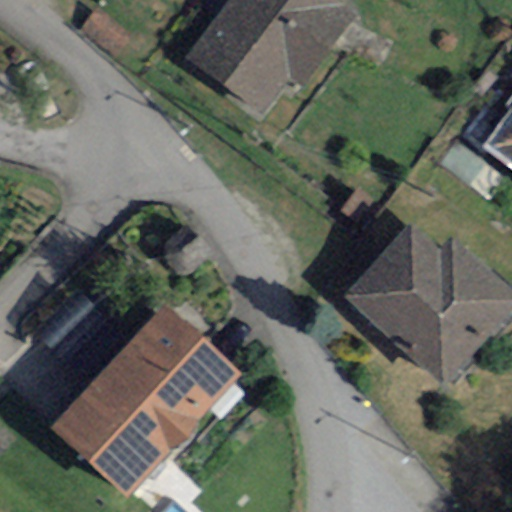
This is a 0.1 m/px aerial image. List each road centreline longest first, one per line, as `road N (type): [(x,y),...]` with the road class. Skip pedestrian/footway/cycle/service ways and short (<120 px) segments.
road 1 (residential): [(158,151),(213,203),(268,286),(307,370),(322,424),(324,511)]
road 2 (residential): [(158,151),(0,311)]
road 3 (residential): [(5,0),(95,78),(158,151)]
